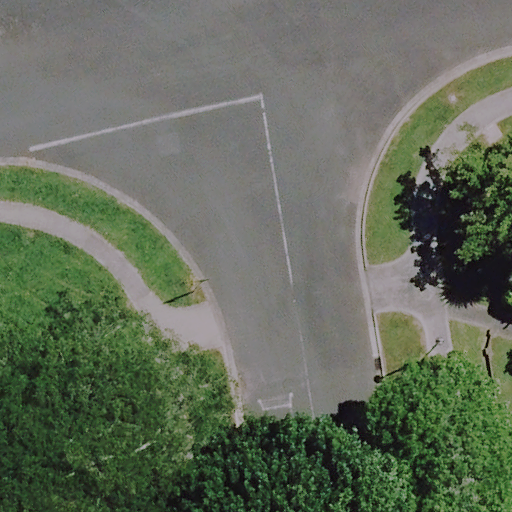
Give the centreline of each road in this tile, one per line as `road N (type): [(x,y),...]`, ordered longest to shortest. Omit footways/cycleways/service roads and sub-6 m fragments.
road 1 (residential): [(241,0),(329,511)]
road 2 (residential): [(180,0),(0,92)]
